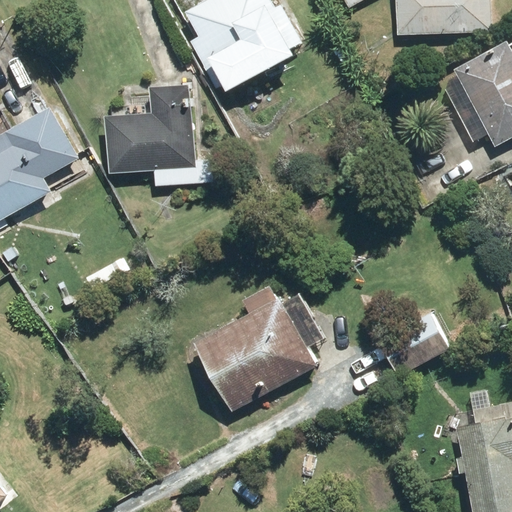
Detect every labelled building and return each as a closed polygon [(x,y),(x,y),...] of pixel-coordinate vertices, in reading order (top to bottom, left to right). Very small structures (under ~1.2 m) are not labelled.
[(204,39),(195,43),(220,89),(229,84),(234,93),(301,57),(297,49),(307,43),(287,6),(281,10),(275,0),(215,0),(191,13),(204,39)] [(345,0),(352,11),(371,0),(345,0)] [(495,0),(400,0),(401,38),(496,35),(495,0)] [(464,80),(448,87),(476,144),(493,136),(499,148),(511,141),(511,45),(459,71),(464,80)] [(155,91),(156,106),(113,109),(114,121),(109,121),(113,176),(158,173),(159,188),(215,184),(214,162),(198,163),(193,88),(155,91)] [(59,109),(0,141),(0,224),(60,191),(52,178),(86,159),(59,109)] [(425,229),(405,243),(415,257),(435,244),(425,229)] [(2,254),(10,266),(20,259),(12,247),(2,254)] [(274,290),(247,304),(254,317),(201,346),(238,414),(321,369),(311,350),(318,346),(308,327),(301,331),(284,301),(281,303),(274,290)] [(434,314),(383,342),(404,379),(454,351),(445,334),(466,322),(457,306),(436,318),(434,314)] [(511,511),(511,404),(477,411),(480,427),(460,432),(465,459),(460,460),(463,477),(470,475),(477,511),(511,511)] [(0,507),(11,500),(0,484),(0,507)]
